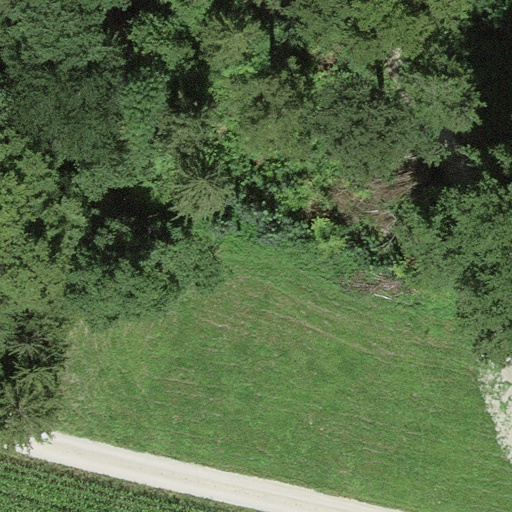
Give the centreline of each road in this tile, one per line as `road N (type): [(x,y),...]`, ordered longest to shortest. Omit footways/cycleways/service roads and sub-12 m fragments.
road 1 (track): [(511,342),(340,0)]
road 2 (track): [(348,511),(0,428)]
